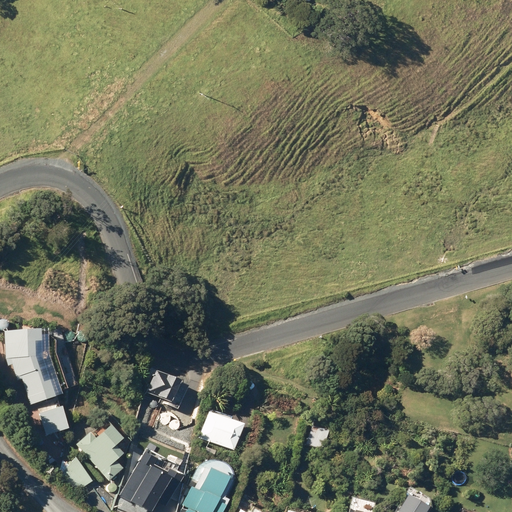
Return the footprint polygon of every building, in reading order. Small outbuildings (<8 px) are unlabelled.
[(0,331),(1,357),(4,365),(8,364),(13,380),(17,379),(25,404),(57,395),(56,391),(64,388),(53,354),(52,341),(43,332),(35,332),(35,330),(0,331)] [(55,407),(34,413),(41,435),(61,429),(55,407)] [(240,425),(205,412),(196,438),(231,450),(240,425)] [(308,419),(302,445),(316,449),(323,423),(308,419)] [(86,432),(73,445),(105,481),(119,469),(111,460),(118,453),(110,444),(116,439),(104,425),(91,437),(86,432)] [(143,463),(145,459),(136,453),(130,463),(132,464),(121,484),(132,491),(127,499),(147,511),(152,502),(160,506),(173,483),(153,471),(154,469),(143,463)] [(361,459),(353,456),(350,462),(359,465),(361,459)] [(72,457),(58,475),(78,490),(90,482),(72,457)] [(186,487),(179,505),(183,507),(178,511),(217,511),(221,505),(213,502),(223,476),(202,468),(194,489),(186,487)]
